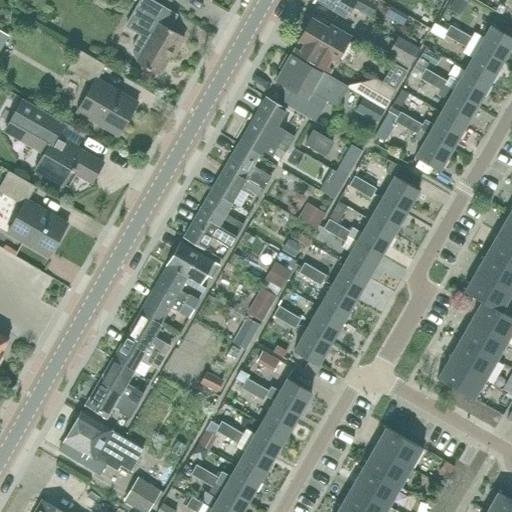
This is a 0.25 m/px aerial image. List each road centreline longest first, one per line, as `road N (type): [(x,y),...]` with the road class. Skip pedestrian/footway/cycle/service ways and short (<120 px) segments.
road 1 (tertiary): [(0,463),(267,0)]
road 2 (residential): [(511,115),(415,284),(421,302),(378,375)]
road 3 (residential): [(378,375),(353,389),(281,511)]
road 4 (residential): [(511,467),(506,448),(378,375)]
